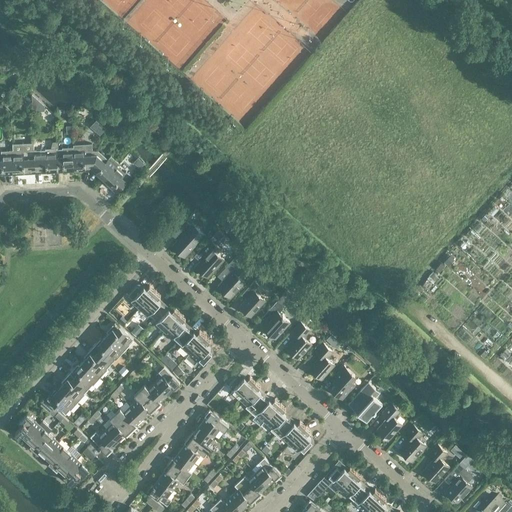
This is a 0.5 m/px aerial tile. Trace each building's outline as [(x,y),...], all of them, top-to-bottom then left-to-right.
[(57,147),(58,169),(58,171),(67,171),(67,169),(75,168),(73,146),(62,147),(62,148),(57,148),(57,147)] [(85,146),(73,146),(75,168),(86,168),(91,170),(98,150),(85,150),(85,146)] [(46,149),(35,150),(36,173),(50,172),(50,169),(58,169),(57,147),(45,148),(46,149)] [(24,149),(12,150),(14,171),(22,171),(22,173),(36,173),(35,150),(24,150),(24,149)] [(1,155),(0,154),(0,173),(3,172),(14,171),(12,150),(1,150),(1,155)] [(108,159),(98,150),(91,170),(97,172),(105,179),(119,163),(111,155),(108,159)] [(119,163),(105,179),(111,184),(109,186),(116,192),(131,175),(127,171),(125,172),(117,166),(120,163),(119,163)] [(493,216),(499,210),(494,206),(489,212),(493,216)] [(185,256),(205,234),(192,223),(191,224),(186,219),(175,231),(180,236),(172,244),(185,256)] [(478,233),(484,227),(480,223),(474,229),(478,233)] [(217,241),(225,232),(220,227),(212,236),(217,241)] [(217,252),(221,248),(210,238),(195,255),(196,255),(201,250),(206,254),(196,265),(199,269),(200,271),(202,273),(204,273),(208,277),(224,259),(217,252)] [(448,266),(455,260),(450,255),(443,262),(448,266)] [(231,297),(245,282),(238,275),(245,268),(234,257),(218,275),(226,267),(231,272),(218,285),(231,297)] [(440,272),(445,266),(441,263),(436,269),(440,272)] [(433,284),(439,277),(433,272),(427,278),(433,284)] [(251,315),(265,300),(255,290),(260,284),(254,280),(242,293),(243,294),(251,284),(255,288),(240,305),(245,310),(245,312),(248,315),(250,315),(251,315)] [(131,300),(139,308),(155,290),(150,285),(147,288),(144,286),(141,289),(137,285),(128,294),(132,298),(131,300)] [(155,290),(139,308),(148,315),(149,313),(153,317),(164,306),(160,302),(161,301),(158,298),(161,295),(155,290)] [(280,312),(283,308),(283,306),(277,300),(264,314),(269,319),(263,326),(275,337),(290,321),(284,315),(285,315),(283,313),(282,314),(280,312)] [(168,309),(164,306),(153,317),(157,321),(156,323),(164,330),(180,313),(175,308),(172,311),(169,308),(168,309)] [(180,313),(164,330),(173,338),(174,336),(178,340),(189,328),(185,325),(186,323),(183,321),(186,318),(180,313)] [(291,354),(293,355),(295,355),(298,358),(312,343),(306,338),(305,335),(310,329),(310,330),(311,329),(301,320),(292,330),(298,334),(286,347),(290,350),(289,352),(291,354)] [(108,332),(105,336),(123,351),(134,338),(115,321),(106,331),(108,332)] [(475,336),(481,329),(478,327),(472,333),(475,336)] [(193,332),(189,328),(178,340),(182,343),(181,345),(189,353),(205,335),(200,330),(197,333),(194,331),(193,332)] [(205,335),(189,353),(198,360),(199,358),(204,362),(212,353),(208,349),(211,346),(208,343),(211,340),(205,335)] [(100,338),(92,346),(111,364),(123,351),(105,336),(102,339),(100,338)] [(493,343),(487,338),(483,343),(486,345),(486,344),(490,347),(493,343)] [(334,363),(329,358),(329,356),(333,351),(324,342),(315,351),(321,356),(310,368),(321,378),(334,363)] [(86,357),(83,360),(100,376),(111,364),(92,346),(84,356),(86,357)] [(138,364),(142,367),(146,362),(143,359),(138,364)] [(78,363),(70,372),(89,389),(100,376),(83,360),(79,364),(78,363)] [(138,364),(133,369),(137,372),(142,367),(138,364)] [(342,397),(355,383),(349,377),(353,373),(344,364),(335,374),(339,379),(331,388),(342,397)] [(162,375),(155,381),(167,394),(174,388),(176,389),(181,384),(164,366),(159,371),(162,375)] [(63,382),(60,386),(78,401),(89,389),(70,372),(62,381),(63,382)] [(231,390),(240,398),(255,380),(250,375),(247,378),(244,376),(241,379),(237,375),(228,385),(233,389),(231,390)] [(255,380),(240,398),(248,406),(250,404),(254,407),(264,396),(260,392),(261,391),(258,388),(261,385),(255,380)] [(145,384),(139,389),(157,407),(162,403),(160,401),(167,394),(155,381),(148,388),(145,384)] [(366,419),(367,420),(374,412),(374,413),(376,410),(383,402),(376,396),(380,392),(368,381),(348,403),(349,403),(355,397),(361,402),(355,409),(361,414),(360,416),(367,419),(366,419)] [(115,389),(119,392),(124,387),(120,384),(115,389)] [(55,387),(47,397),(66,414),(78,401),(60,386),(57,389),(55,387)] [(115,389),(111,394),(114,398),(119,392),(115,389)] [(138,398),(131,405),(143,418),(150,411),(152,412),(157,407),(139,389),(134,394),(138,398)] [(268,400),(264,396),(254,407),(258,411),(256,413),(264,420),(280,403),(275,398),(272,401),(269,398),(268,400)] [(52,409),(43,401),(40,404),(50,412),(52,409)] [(389,439),(403,423),(395,416),(400,410),(391,401),(382,412),(388,417),(377,429),(389,439)] [(280,403),(264,420),(273,428),(275,426),(279,430),(289,418),(285,415),(286,413),(283,411),(286,408),(280,403)] [(120,408),(115,412),(132,431),(137,426),(136,424),(143,418),(131,405),(124,411),(120,408)] [(93,414),(96,417),(101,412),(98,409),(93,414)] [(229,424),(209,409),(205,415),(206,416),(200,424),(214,435),(220,427),(224,430),(229,424)] [(65,424),(69,421),(58,411),(55,415),(65,424)] [(113,421),(106,428),(119,441),(126,434),(127,435),(132,431),(115,412),(110,417),(113,421)] [(22,433),(26,438),(39,424),(27,413),(19,421),(22,424),(15,431),(20,436),(22,433)] [(93,414),(88,419),(92,423),(96,417),(93,414)] [(293,422),(289,418),(279,430),(283,434),(281,435),(289,443),(305,425),(300,420),(297,423),(294,421),(293,422)] [(422,448),(426,444),(420,439),(419,436),(423,432),(413,423),(405,433),(410,437),(400,449),(403,453),(403,454),(404,456),(406,457),(408,457),(412,460),(417,454),(420,454),(423,451),(422,448)] [(39,424),(26,438),(32,443),(30,445),(34,448),(48,432),(39,424)] [(214,435),(200,424),(194,432),(193,431),(188,436),(208,451),(213,446),(209,443),(214,435)] [(305,425),(289,443),(298,450),(299,449),(304,453),(313,443),(308,439),(311,436),(308,433),(311,430),(305,425)] [(84,441),(87,437),(77,428),(74,432),(84,441)] [(96,431),(91,436),(108,454),(113,449),(112,447),(119,441),(106,428),(99,434),(96,431)] [(48,432),(34,448),(38,453),(40,450),(45,455),(58,441),(48,432)] [(208,451),(188,436),(184,442),(186,443),(180,451),(194,462),(200,454),(204,457),(208,451)] [(58,441),(45,455),(50,459),(48,462),(52,465),(67,449),(58,441)] [(100,451),(92,442),(87,446),(96,455),(100,451)] [(240,446),(236,443),(226,453),(230,456),(240,446)] [(449,465),(443,460),(443,457),(447,452),(438,443),(429,453),(435,458),(423,470),(435,481),(449,465)] [(242,448),(232,458),(236,462),(246,451),(242,448)] [(67,449),(52,465),(57,469),(59,467),(64,472),(77,457),(67,449)] [(194,462),(180,451),(174,458),(172,457),(168,463),(188,478),(192,472),(188,469),(194,462)] [(281,474),(264,456),(259,462),(262,465),(255,472),(268,485),(275,478),(276,480),(281,474)] [(77,457),(64,472),(69,476),(67,478),(72,483),(79,475),(81,477),(89,469),(77,457)] [(468,481),(473,475),(459,462),(444,479),(446,477),(453,482),(446,490),(458,501),(472,485),(468,481)] [(188,478),(168,463),(164,468),(165,470),(159,477),(174,488),(180,481),(184,484),(188,478)] [(336,492),(340,488),(356,471),(350,466),(347,469),(344,466),(342,469),(337,465),(329,475),(333,479),(331,481),(328,484),(336,492)] [(204,478),(208,481),(217,471),(213,468),(204,478)] [(356,471),(340,488),(348,496),(350,494),(354,498),(364,486),(360,483),(361,481),(358,479),(361,476),(356,471)] [(245,475),(240,480),(257,498),(262,493),(261,492),(268,485),(255,472),(248,478),(245,475)] [(219,473),(210,483),(214,487),(223,476),(219,473)] [(174,488),(159,477),(153,485),(152,484),(147,490),(167,505),(172,499),(168,496),(174,488)] [(257,498),(240,480),(235,485),(238,488),(231,495),(243,508),(250,501),(252,503),(257,498)] [(368,490),(364,486),(354,498),(358,501),(356,503),(365,511),(381,493),(375,488),(372,491),(369,489),(368,490)] [(181,503),(185,506),(194,496),(191,493),(181,503)] [(381,493),(365,511),(366,511),(386,511),(389,509),(385,505),(386,504),(383,501),(386,498),(381,493)] [(161,511),(164,507),(150,495),(146,501),(161,511)] [(221,498),(215,503),(224,511),(239,511),(243,508),(231,495),(224,501),(221,498)] [(511,511),(511,507),(511,509),(506,505),(505,506),(492,495),(476,511),(511,511)] [(197,498),(187,508),(191,511),(200,501),(197,498)] [(306,507),(302,511),(325,511),(309,500),(305,505),(306,507)] [(224,511),(215,503),(210,508),(214,511),(212,511),(224,511)]
